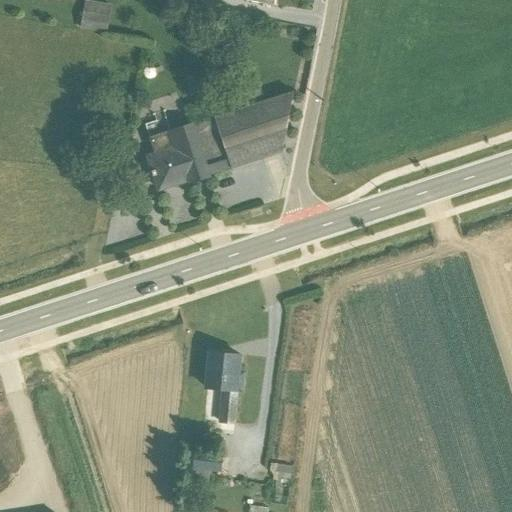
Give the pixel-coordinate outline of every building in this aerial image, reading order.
[(84,1),(79,29),(105,33),(109,5),(84,1)] [(282,152),(293,93),(292,93),(263,101),(258,85),(257,84),(193,106),(192,107),(198,123),(194,125),(212,175),(281,153),(282,152)] [(212,175),(194,125),(193,123),(166,132),(167,134),(149,139),(153,154),(147,154),(158,190),(189,180),(190,183),(212,175)] [(217,423),(235,425),(238,393),(240,393),(242,374),(238,374),(239,356),(209,353),(206,389),(221,390),(217,423)] [(220,473),(222,455),(186,451),(184,469),(220,473)] [(207,484),(208,472),(191,470),(189,482),(207,484)]
